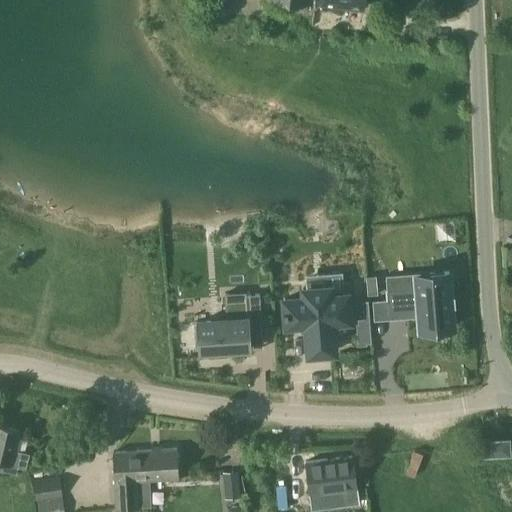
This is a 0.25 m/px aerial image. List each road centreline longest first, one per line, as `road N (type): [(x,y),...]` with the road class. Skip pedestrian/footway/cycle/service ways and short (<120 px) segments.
road 1 (residential): [(502,398),(413,414),(280,412),(146,394),(0,361)]
road 2 (unclassified): [(502,398),(488,308),(474,0)]
